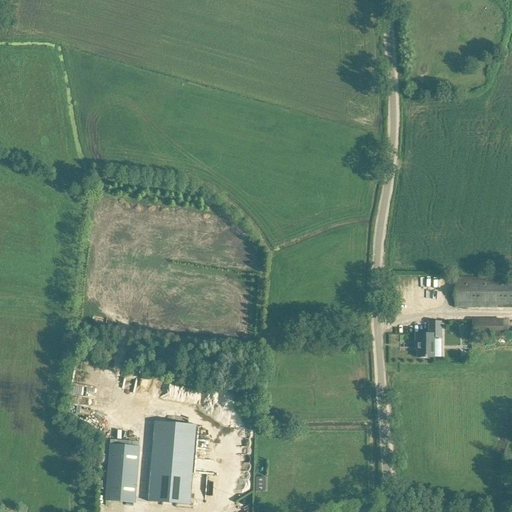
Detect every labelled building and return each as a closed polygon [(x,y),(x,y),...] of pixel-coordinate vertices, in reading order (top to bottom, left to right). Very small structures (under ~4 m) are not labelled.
[(506,34),(501,32),(497,39),(502,42),(506,34)] [(511,278),(465,278),(455,278),(455,308),(511,307),(511,278)] [(502,334),(502,332),(508,332),(508,321),(503,321),(503,320),(472,320),(472,334),(502,334)] [(441,338),(441,322),(429,322),(429,334),(415,334),(415,344),(417,344),(417,358),(433,358),(434,338),(441,338)] [(190,506),(196,426),(155,423),(149,503),(190,506)] [(135,503),(140,447),(109,445),(105,501),(135,503)] [(252,474),(253,452),(243,451),(242,474),(252,474)] [(255,491),(265,491),(266,477),(255,477),(255,491)] [(248,497),(237,501),(240,509),(251,505),(248,497)]
